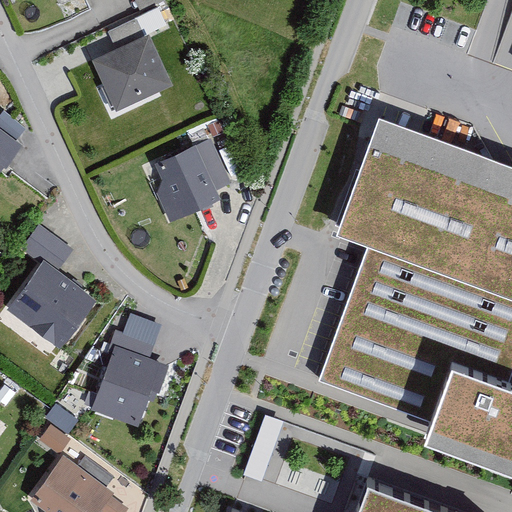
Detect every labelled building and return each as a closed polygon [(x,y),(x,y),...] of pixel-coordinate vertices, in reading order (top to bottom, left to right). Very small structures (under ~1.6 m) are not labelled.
[(132,0),(140,14),(162,3),(160,0),(132,0)] [(156,13),(106,35),(113,52),(91,62),(113,112),(171,87),(149,36),(164,29),(156,13)] [(511,165),(371,113),(328,228),(364,241),(315,374),(417,412),(410,429),(511,467),(511,165)] [(0,177),(22,147),(0,131),(0,177)] [(163,181),(158,195),(169,222),(219,202),(216,193),(229,187),(211,142),(156,164),(163,181)] [(72,251),(38,228),(20,254),(38,267),(7,312),(60,348),(93,300),(56,274),(72,251)] [(152,347),(112,332),(105,351),(112,353),(89,412),(138,431),(152,394),(157,396),(168,367),(147,359),(152,347)] [(248,468),(268,475),(289,411),(268,405),(248,468)] [(31,504),(43,511),(125,511),(126,511),(109,501),(113,495),(61,460),(31,504)] [(459,511),(357,476),(344,511),(459,511)]
